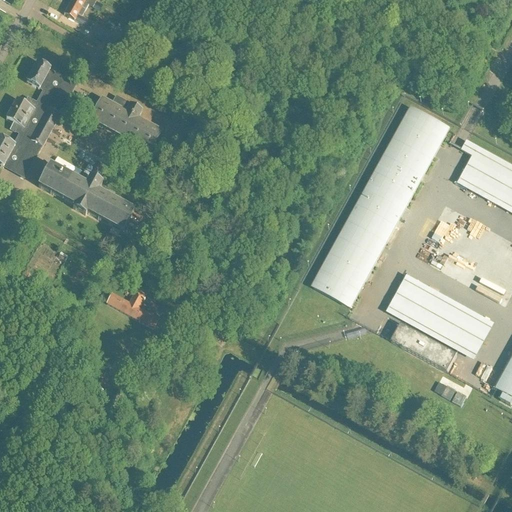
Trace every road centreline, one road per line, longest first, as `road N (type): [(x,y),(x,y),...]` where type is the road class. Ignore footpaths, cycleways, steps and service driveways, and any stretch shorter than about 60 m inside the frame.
road 1 (track): [(17,511),(73,410),(179,326),(195,300)]
road 2 (unknown): [(395,255),(495,314),(511,316)]
